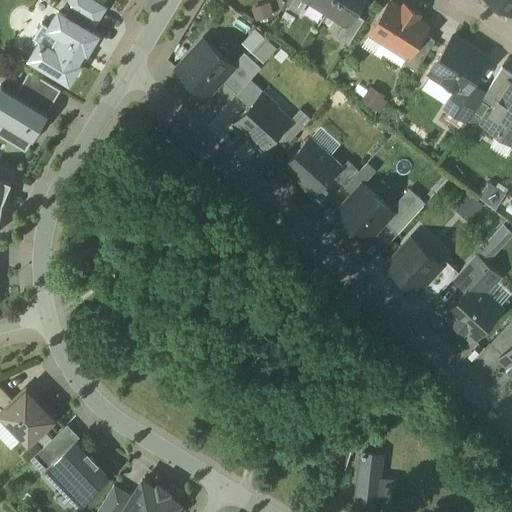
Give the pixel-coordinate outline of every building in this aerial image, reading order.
[(15,62),(66,92),(99,36),(89,30),(103,8),(89,0),(64,0),(61,7),(51,1),(15,62)] [(307,3),(301,0),(292,0),(288,6),(300,14),(307,3)] [(310,0),(327,11),(334,0),(310,0)] [(334,0),(327,11),(345,23),(346,24),(354,12),(361,0),(334,0)] [(511,0),(492,0),(511,12),(511,0)] [(390,2),(371,32),(383,40),(384,44),(391,48),(395,47),(407,55),(408,56),(423,32),(427,27),(415,19),(418,13),(405,5),(402,10),(390,2)] [(269,5),(252,7),(253,18),(270,15),(269,5)] [(346,24),(345,23),(343,26),(354,34),(364,19),(354,12),(346,24)] [(354,34),(343,26),(336,37),(347,44),(354,34)] [(408,56),(407,55),(403,62),(416,70),(435,40),(423,32),(408,56)] [(453,36),(430,71),(458,89),(465,93),(471,83),(487,58),(453,36)] [(204,38),(177,68),(206,95),(221,79),(234,65),(232,64),(204,38)] [(244,51),(232,64),(234,65),(221,79),(237,93),(261,66),(244,51)] [(483,97),(495,105),(509,82),(511,83),(511,73),(502,67),(486,92),(483,97)] [(16,91),(34,102),(45,85),(27,74),(16,91)] [(495,105),(484,122),(511,139),(511,83),(509,82),(495,105)] [(486,92),(471,83),(465,93),(458,89),(447,108),(468,121),(483,97),(486,92)] [(43,116),(0,89),(0,123),(28,141),(43,116)] [(378,111),(386,98),(375,91),(367,104),(378,111)] [(237,121),(264,147),(292,117),(264,92),(237,121)] [(287,167),(315,192),(342,162),(314,137),(287,167)] [(365,161),(357,170),(345,160),(331,176),(346,189),(328,210),(332,213),(371,167),(365,161)] [(10,179),(0,177),(0,236),(2,237),(10,179)] [(363,184),(336,214),(365,240),(384,219),(393,210),(391,209),(363,184)] [(408,191),(391,209),(393,210),(384,219),(398,232),(424,205),(408,191)] [(466,191),(452,207),(467,221),(481,205),(466,191)] [(411,237),(386,265),(416,292),(421,286),(441,264),(440,264),(411,237)] [(454,277),(468,290),(473,284),(481,291),(486,285),(488,287),(499,275),(475,253),(459,272),(454,277)] [(444,259),(440,264),(441,264),(421,286),(434,298),(454,277),(459,272),(444,259)] [(468,290),(446,313),(473,337),(500,308),(481,291),(473,284),(468,290)] [(511,318),(489,344),(502,355),(511,343),(511,318)] [(511,343),(502,355),(499,358),(508,366),(506,368),(511,373),(511,343)] [(56,416),(27,386),(9,403),(0,411),(0,416),(27,444),(56,416)] [(0,411),(9,403),(0,392),(0,411)] [(107,477),(74,440),(45,466),(78,503),(107,477)] [(384,452),(355,449),(349,496),(378,500),(384,452)] [(173,511),(178,504),(138,480),(129,497),(119,511),(173,511)] [(119,511),(129,497),(114,488),(99,511),(119,511)]
